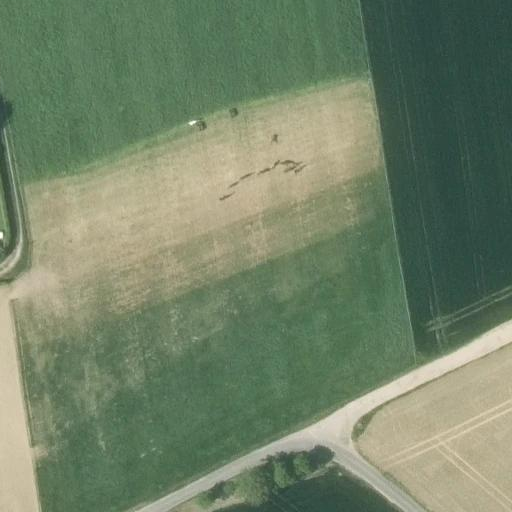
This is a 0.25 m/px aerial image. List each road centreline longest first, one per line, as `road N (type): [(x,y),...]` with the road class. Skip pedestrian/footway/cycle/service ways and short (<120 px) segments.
road 1 (tertiary): [(414,511),(315,430),(159,511)]
road 2 (track): [(315,430),(511,333)]
road 3 (track): [(3,269),(19,240),(0,123)]
